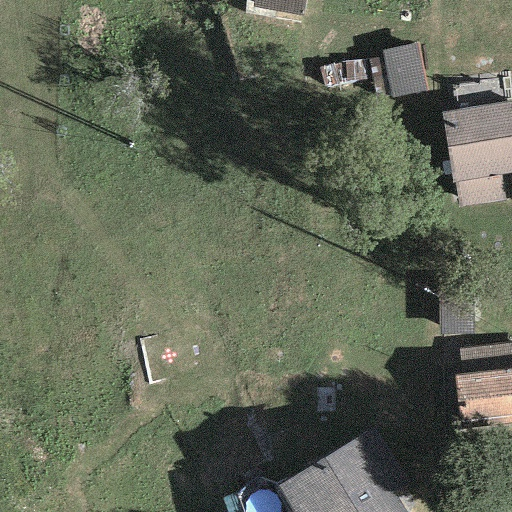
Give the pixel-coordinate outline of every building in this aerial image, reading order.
[(306,0),(254,0),(253,8),(302,19),(306,0)] [(384,61),(395,106),(428,98),(417,53),(384,61)] [(351,128),(395,115),(379,62),(335,75),(351,128)] [(511,178),(511,97),(439,109),(454,207),(501,199),(498,180),(511,178)] [(511,370),(456,377),(459,427),(511,421),(511,370)] [(413,488),(380,428),(276,486),(290,511),(393,511),(387,501),(413,488)]
